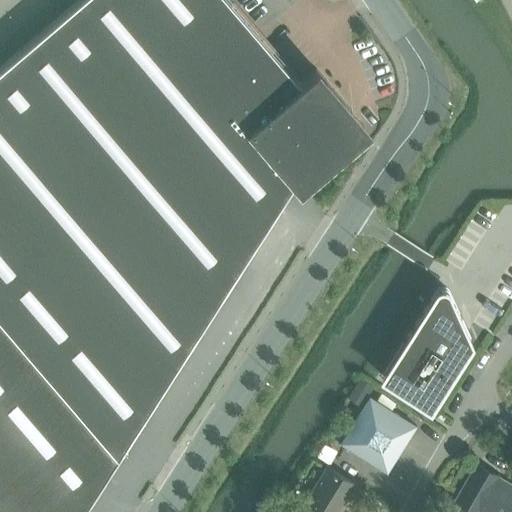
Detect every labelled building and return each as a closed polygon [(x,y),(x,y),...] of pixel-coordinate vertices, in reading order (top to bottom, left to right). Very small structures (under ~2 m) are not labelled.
[(77,0),(0,66),(0,511),(80,511),(118,454),(295,178),(298,182),(299,181),(295,176),(349,129),(353,125),(354,119),(353,114),(351,109),(316,68),(300,81),(230,0),(77,0)] [(436,290),(382,375),(430,406),(472,341),(449,291),(447,288),(443,286),(439,287),(436,290)] [(359,378),(351,391),(365,399),(373,387),(359,378)] [(370,397),(342,443),(389,472),(417,425),(370,397)] [(312,487),(296,511),(336,511),(355,482),(327,464),(320,474),(312,487)] [(476,511),(477,511),(479,510),(481,511),(511,511),(511,491),(495,482),(498,476),(478,464),(457,500),(476,511)]
